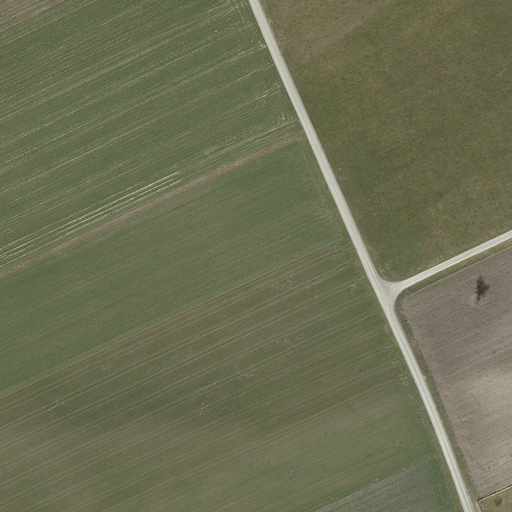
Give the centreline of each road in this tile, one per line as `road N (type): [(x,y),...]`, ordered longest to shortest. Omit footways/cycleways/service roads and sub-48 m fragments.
road 1 (track): [(253,0),(467,511)]
road 2 (track): [(511,235),(382,297)]
